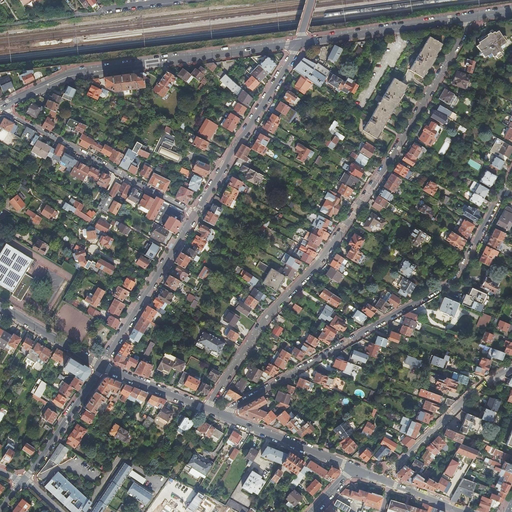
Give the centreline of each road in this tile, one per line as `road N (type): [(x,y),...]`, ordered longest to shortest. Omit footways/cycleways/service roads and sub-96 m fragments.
road 1 (residential): [(205,408),(404,141),(469,16)]
road 2 (residential): [(502,190),(458,281),(220,414)]
road 3 (residential): [(2,106),(71,75),(298,42)]
road 4 (residential): [(2,106),(195,215)]
road 5 (residential): [(298,42),(195,215)]
road 6 (residential): [(380,479),(469,393),(511,367)]
road 7 (residential): [(298,42),(469,16)]
road 8 (residential): [(220,414),(352,467)]
road 9 (residential): [(102,366),(23,480)]
